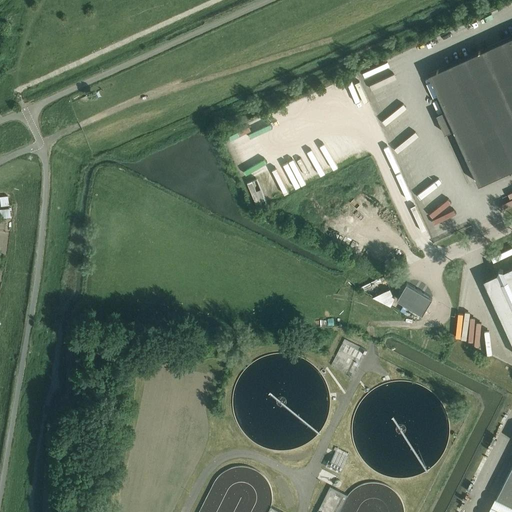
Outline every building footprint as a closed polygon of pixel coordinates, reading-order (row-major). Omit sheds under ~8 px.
[(479,184),(511,169),(511,36),(429,74),(446,110),(437,115),(445,134),(454,130),(479,184)] [(498,273),(484,279),(511,341),(511,266),(504,270),(499,269),(498,273)] [(407,283),(398,299),(423,314),(432,298),(407,283)] [(390,304),(395,296),(390,286),(371,295),(390,304)] [(511,511),(511,467),(497,497),(511,505),(511,511)] [(339,511),(348,495),(336,489),(330,486),(317,511),(339,511)] [(489,511),(511,511),(511,505),(497,497),(489,511)]
